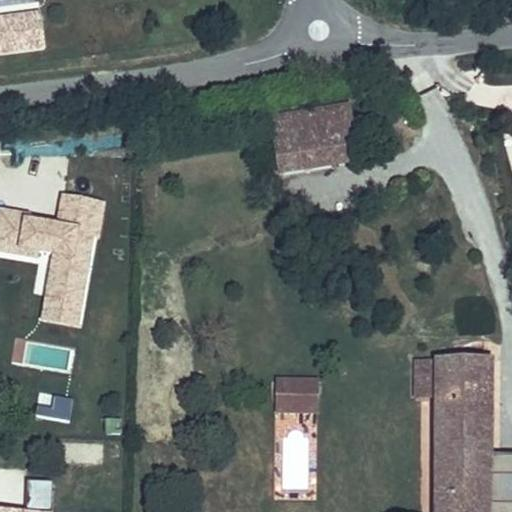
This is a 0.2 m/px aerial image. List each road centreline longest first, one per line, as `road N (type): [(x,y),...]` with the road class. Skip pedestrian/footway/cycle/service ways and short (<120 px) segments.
road 1 (tertiary): [(0,92),(290,55),(324,29)]
road 2 (tertiary): [(324,29),(358,45),(423,47),(511,35)]
